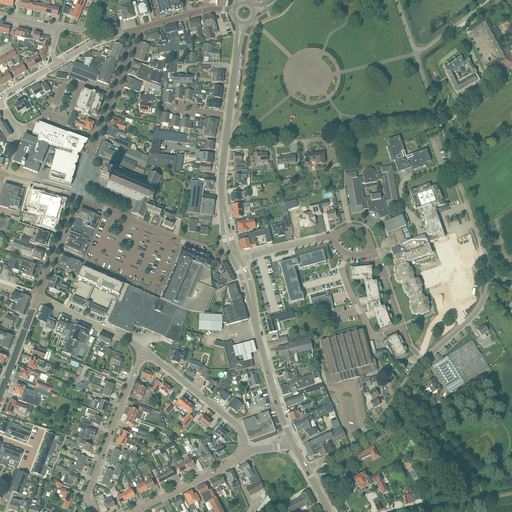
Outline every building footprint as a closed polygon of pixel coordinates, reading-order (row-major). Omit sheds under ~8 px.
[(28,2),(28,0),(22,0),(20,8),(27,9),(28,2)] [(28,2),(27,9),(33,11),(35,3),(35,1),(35,0),(32,0),(31,3),(28,2)] [(86,2),(79,0),(75,0),(73,4),(74,4),(76,5),(83,8),(86,2)] [(130,0),(113,0),(117,12),(121,11),(124,21),(134,18),(130,4),(132,4),(131,3),(130,0)] [(180,0),(156,0),(160,14),(164,13),(165,14),(168,13),(168,12),(172,11),(175,11),(183,9),(181,3),(180,0)] [(149,14),(147,4),(137,7),(135,2),(131,3),(132,4),(130,4),(134,18),(138,17),(140,18),(148,16),(149,14)] [(53,8),(51,15),(58,16),(60,6),(54,5),(53,8)] [(83,8),(76,5),(74,11),(81,14),(83,8)] [(78,20),(81,14),(74,11),(64,7),(62,14),(68,16),(78,20)] [(101,17),(98,15),(95,21),(96,23),(94,24),(94,26),(96,30),(98,31),(104,27),(101,17)] [(213,15),(207,17),(202,18),(204,27),(205,27),(206,34),(204,34),(205,41),(214,39),(212,31),(218,30),(216,24),(215,24),(213,15)] [(115,16),(110,17),(105,19),(110,32),(118,29),(116,22),(117,22),(115,16)] [(486,18),(469,30),(466,32),(470,38),(473,35),(483,28),(500,58),(485,67),(490,75),(493,73),(494,74),(509,66),(511,68),(511,67),(511,56),(509,52),(508,52),(506,49),(504,50),(498,40),(503,37),(497,26),(495,27),(492,29),(491,27),(486,18)] [(200,27),(198,19),(188,21),(190,29),(188,29),(189,32),(191,40),(196,39),(196,37),(201,37),(200,27)] [(176,24),(164,28),(165,34),(168,34),(170,41),(171,61),(176,61),(177,61),(178,61),(178,50),(178,43),(181,42),(178,32),(184,30),(182,23),(176,25),(176,24)] [(18,37),(22,38),(23,30),(17,28),(16,33),(13,32),(12,38),(10,37),(8,40),(11,44),(12,43),(14,39),(17,40),(18,37)] [(160,45),(161,53),(167,52),(170,52),(170,41),(168,34),(165,34),(164,28),(158,30),(143,34),(146,42),(154,40),(155,43),(157,43),(158,46),(160,45)] [(23,30),(22,38),(26,39),(25,41),(29,42),(31,36),(29,35),(30,31),(23,30)] [(31,36),(29,42),(32,43),(35,43),(35,41),(39,42),(40,35),(41,35),(41,34),(34,32),(33,36),(31,36)] [(40,35),(39,42),(44,43),(43,46),(47,47),(49,37),(41,35),(40,35)] [(123,46),(115,43),(112,51),(103,48),(99,58),(105,58),(106,58),(107,54),(110,55),(109,58),(117,61),(123,46)] [(154,48),(140,43),(137,51),(146,54),(147,51),(152,53),(154,48)] [(212,45),(207,45),(203,44),(203,49),(202,58),(209,58),(209,57),(219,59),(220,52),(212,51),(212,45)] [(38,54),(41,59),(41,60),(42,60),(45,59),(47,47),(43,46),(42,51),(39,50),(38,54)] [(146,54),(137,51),(134,59),(143,62),(147,62),(149,56),(145,55),(146,54)] [(33,55),(30,57),(31,59),(35,66),(41,63),(40,60),(41,59),(41,60),(41,59),(38,54),(38,53),(37,53),(37,52),(35,52),(32,53),(33,55)] [(443,66),(457,92),(478,80),(474,75),(477,73),(468,58),(462,62),(458,56),(443,66)] [(93,59),(89,67),(112,76),(115,67),(117,62),(111,60),(110,60),(106,59),(105,61),(96,58),(96,60),(93,59)] [(23,61),(26,67),(28,66),(30,69),(35,66),(31,59),(28,61),(27,59),(23,61)] [(15,65),(17,67),(21,74),(27,71),(24,67),(26,67),(23,61),(19,63),(15,65)] [(148,67),(134,61),(133,61),(128,75),(129,75),(137,78),(161,87),(166,73),(162,72),(166,61),(149,65),(148,67)] [(176,61),(171,61),(169,61),(168,73),(175,73),(176,61)] [(75,79),(87,84),(88,80),(96,83),(97,81),(108,85),(112,76),(89,67),(75,62),(69,77),(75,79)] [(17,67),(13,69),(12,67),(8,70),(12,75),(13,74),(15,78),(21,74),(17,67)] [(210,69),(210,74),(217,75),(216,82),(223,83),(224,72),(217,72),(218,70),(210,69)] [(6,74),(2,76),(7,83),(12,80),(10,76),(12,75),(8,70),(5,72),(6,74)] [(292,88),(296,86),(291,73),(287,75),(292,88)] [(129,75),(124,88),(132,90),(132,91),(132,92),(134,93),(135,92),(139,93),(143,83),(136,81),(137,78),(129,75)] [(196,76),(173,75),(173,83),(197,84),(197,80),(196,80),(196,76)] [(39,84),(31,89),(35,96),(37,99),(50,91),(45,83),(41,85),(41,86),(40,86),(39,84)] [(195,95),(210,96),(215,97),(215,98),(220,98),(222,87),(215,87),(214,91),(209,91),(209,92),(206,92),(206,94),(201,93),(202,84),(196,84),(195,88),(195,91),(195,95)] [(172,95),(175,95),(176,88),(173,88),(172,94),(166,93),(164,103),(171,104),(172,95)] [(175,95),(175,99),(181,100),(182,96),(185,97),(186,90),(176,88),(175,95)] [(78,114),(85,116),(86,115),(91,117),(92,114),(97,116),(99,109),(100,109),(102,102),(104,95),(96,92),(93,91),(92,93),(82,89),(80,96),(77,103),(75,109),(80,111),(79,113),(78,114)] [(195,98),(195,95),(195,91),(186,90),(185,97),(184,100),(191,101),(191,98),(195,98)] [(153,103),(155,96),(147,95),(140,94),(139,100),(153,103)] [(19,103),(14,106),(18,112),(26,108),(27,110),(30,108),(23,97),(18,100),(19,103)] [(214,98),(207,98),(206,103),(209,103),(208,108),(219,109),(220,102),(214,101),(214,98)] [(46,102),(39,112),(43,115),(50,104),(46,102)] [(144,104),(141,103),(139,111),(151,113),(153,106),(147,105),(148,103),(144,102),(144,104)] [(72,112),(67,125),(71,127),(75,113),(72,112)] [(168,126),(171,126),(172,119),(169,119),(170,114),(163,113),(162,123),(162,126),(163,126),(168,127),(168,126)] [(85,116),(78,114),(77,118),(80,119),(79,122),(84,124),(85,125),(85,126),(88,127),(92,128),(94,123),(87,120),(87,121),(84,120),(85,116)] [(120,119),(113,116),(110,126),(115,128),(124,131),(126,126),(123,125),(124,120),(120,119)] [(179,117),(172,116),(172,119),(171,126),(171,129),(173,129),(173,127),(178,127),(181,128),(182,121),(179,120),(179,117)] [(187,129),(191,129),(191,122),(188,122),(189,118),(182,117),(182,121),(181,128),(180,132),(184,132),(184,128),(187,129)] [(216,131),(218,121),(209,119),(208,124),(206,123),(205,128),(216,131)] [(3,120),(0,121),(0,127),(6,138),(12,135),(5,123),(4,123),(3,120)] [(84,124),(79,122),(77,121),(75,125),(84,128),(83,130),(90,133),(90,132),(91,132),(92,128),(88,127),(85,126),(85,125),(84,124)] [(64,132),(55,128),(39,123),(39,125),(36,124),(33,134),(34,135),(33,138),(25,135),(21,144),(20,144),(13,162),(21,165),(22,164),(25,165),(24,168),(37,173),(40,167),(39,167),(41,164),(42,164),(48,146),(50,141),(64,146),(69,134),(68,133),(64,132)] [(126,133),(109,127),(106,136),(108,137),(107,140),(113,142),(117,144),(130,149),(132,144),(118,139),(120,135),(124,137),(126,133)] [(214,138),(216,131),(205,128),(203,136),(214,138)] [(183,134),(155,131),(155,133),(154,133),(154,137),(153,137),(153,139),(150,155),(152,155),(149,165),(174,171),(175,166),(177,157),(159,155),(161,140),(190,144),(190,148),(195,149),(196,140),(186,139),(186,136),(183,134)] [(68,133),(69,134),(64,146),(50,141),(48,146),(57,150),(49,179),(65,183),(71,185),(80,155),(88,141),(68,133)] [(390,146),(387,147),(391,161),(392,162),(394,161),(398,170),(392,172),(391,172),(391,175),(393,174),(396,173),(398,172),(406,170),(409,169),(410,169),(411,171),(426,166),(425,163),(430,161),(426,150),(412,155),(413,158),(404,161),(401,152),(404,151),(399,137),(388,141),(390,146)] [(214,142),(209,142),(207,141),(206,146),(202,145),(202,149),(213,150),(214,142)] [(110,150),(112,145),(104,142),(99,156),(117,163),(121,154),(114,151),(115,148),(112,146),(111,150),(110,150)] [(12,144),(7,144),(4,155),(3,159),(4,159),(8,159),(12,144)] [(130,149),(125,147),(118,164),(143,175),(146,169),(146,168),(147,164),(149,157),(146,156),(130,149)] [(259,152),(254,153),(255,163),(268,162),(267,153),(259,154),(259,152)] [(212,155),(207,154),(198,153),(198,157),(203,158),(202,162),(211,163),(212,155)] [(325,164),(324,158),(324,153),(305,155),(306,164),(315,163),(315,165),(325,164)] [(175,166),(175,170),(181,171),(183,155),(177,154),(177,157),(175,166)] [(240,161),(242,161),(242,155),(234,154),(234,160),(235,160),(234,167),(242,167),(242,170),(247,170),(248,163),(240,162),(240,161)] [(295,156),(279,157),(280,170),(288,169),(287,164),(295,163),(295,156)] [(211,165),(200,164),(199,171),(210,172),(211,165)] [(382,247),(383,249),(385,250),(388,251),(390,250),(391,250),(393,256),(392,256),(395,264),(396,266),(394,266),(395,268),(394,269),(396,273),(394,274),(397,281),(398,281),(398,282),(402,281),(403,285),(402,286),(405,293),(407,292),(408,297),(410,297),(411,300),(409,300),(411,305),(410,306),(413,314),(415,314),(415,315),(420,313),(421,315),(429,311),(428,310),(430,309),(428,304),(429,304),(428,300),(427,298),(425,298),(423,295),(422,296),(421,293),(422,292),(421,287),(422,287),(420,280),(419,280),(418,278),(414,280),(413,275),(414,275),(411,268),(410,268),(408,263),(407,264),(406,262),(435,252),(432,242),(445,237),(437,214),(435,208),(443,205),(441,200),(443,199),(439,190),(438,191),(436,185),(430,187),(429,184),(423,186),(424,187),(416,190),(415,189),(409,191),(413,202),(412,203),(414,207),(415,207),(416,209),(421,207),(432,236),(426,239),(424,235),(422,236),(422,235),(418,237),(405,241),(401,228),(406,226),(405,225),(409,223),(406,215),(402,216),(391,220),(387,207),(398,205),(397,199),(395,200),(395,198),(396,197),(393,179),(393,174),(391,175),(391,172),(392,172),(391,166),(381,168),(382,173),(376,174),(375,172),(373,170),(371,169),(368,169),(366,170),(364,172),(363,174),(363,177),(357,178),(356,173),(352,173),(348,174),(346,177),(347,180),(349,180),(349,182),(347,182),(348,187),(349,187),(352,205),(353,205),(353,207),(351,207),(352,211),(355,212),(363,211),(363,210),(368,209),(369,212),(372,212),(374,212),(376,213),(378,214),(379,216),(381,219),(385,217),(386,221),(383,222),(389,238),(386,239),(384,240),(382,242),(382,244),(382,247)] [(106,189),(111,191),(111,192),(112,193),(112,191),(117,193),(116,194),(117,195),(118,194),(122,196),(122,197),(123,196),(128,198),(127,199),(128,199),(128,198),(133,200),(132,201),(133,202),(134,200),(137,202),(135,206),(134,205),(133,206),(135,206),(133,209),(132,209),(132,210),(133,210),(132,213),(131,213),(131,214),(132,213),(143,218),(144,219),(144,218),(147,210),(160,215),(160,216),(161,216),(160,215),(163,209),(164,208),(163,208),(149,202),(149,201),(152,200),(153,201),(154,201),(153,200),(154,197),(155,197),(155,196),(154,196),(153,193),(154,192),(153,191),(155,188),(156,189),(156,190),(157,190),(156,189),(158,185),(159,186),(159,185),(158,185),(159,182),(160,182),(161,181),(160,181),(161,178),(162,177),(161,177),(151,173),(151,172),(150,172),(151,174),(150,177),(149,176),(149,177),(148,180),(146,180),(144,183),(142,182),(142,181),(141,181),(141,182),(136,180),(137,179),(136,178),(135,180),(131,178),(131,177),(130,176),(130,177),(125,175),(126,174),(125,174),(124,175),(120,173),(121,172),(120,172),(119,173),(114,171),(114,170),(113,170),(113,171),(112,170),(110,171),(109,173),(110,175),(105,173),(104,171),(103,172),(104,173),(101,180),(100,180),(100,181),(101,181),(106,183),(104,188),(106,188),(105,189),(106,189)] [(250,172),(247,172),(242,172),(242,176),(234,176),(234,184),(241,184),(241,186),(247,186),(247,185),(250,185),(250,172)] [(198,179),(198,182),(204,184),(204,190),(212,191),(213,185),(214,181),(204,179),(204,180),(198,179)] [(204,184),(191,182),(187,213),(192,213),(200,214),(204,184)] [(19,209),(24,190),(4,184),(2,192),(2,193),(0,200),(0,205),(8,208),(8,209),(15,211),(17,210),(17,209),(19,209)] [(250,189),(248,189),(243,190),(243,193),(231,194),(232,202),(241,201),(240,197),(245,196),(245,198),(251,197),(250,189)] [(33,192),(29,204),(47,209),(42,226),(54,230),(55,225),(56,225),(58,219),(57,219),(62,206),(63,207),(65,201),(58,199),(57,199),(44,196),(44,195),(38,193),(38,194),(33,192)] [(215,197),(203,196),(200,214),(213,216),(215,197)] [(295,206),(295,205),(297,204),(296,200),(285,203),(287,210),(291,209),(290,207),(295,206)] [(242,204),(232,205),(233,212),(242,211),(250,211),(249,208),(250,208),(250,203),(242,204)] [(303,217),(299,218),(301,227),(305,226),(305,228),(314,226),(314,224),(315,223),(314,216),(322,214),(321,209),(320,209),(319,204),(309,206),(311,213),(302,215),(303,217)] [(336,218),(335,213),(335,211),(334,211),(333,207),(329,208),(329,212),(326,213),(328,220),(336,218)] [(77,218),(83,221),(78,232),(91,238),(100,217),(93,214),(92,214),(80,209),(77,218)] [(165,210),(163,215),(168,217),(167,219),(166,219),(164,225),(172,228),(174,222),(173,222),(175,217),(181,220),(184,214),(178,212),(177,215),(165,210)] [(101,225),(107,226),(110,218),(103,216),(101,225)] [(247,230),(256,228),(254,219),(250,220),(250,217),(243,218),(244,222),(237,223),(239,230),(237,230),(238,234),(248,232),(247,230)] [(83,221),(77,218),(72,229),(78,232),(83,221)] [(289,228),(288,223),(287,218),(282,219),(283,223),(272,226),(274,235),(278,234),(279,237),(284,236),(283,233),(286,233),(285,229),(289,228)] [(197,220),(190,219),(189,232),(196,232),(196,231),(200,232),(200,234),(208,235),(209,228),(201,227),(201,224),(197,224),(197,220)] [(110,228),(119,231),(122,223),(113,220),(110,228)] [(269,228),(243,235),(238,236),(242,251),(250,248),(256,247),(255,244),(257,243),(256,243),(257,242),(256,238),(265,236),(267,243),(272,242),(269,228)] [(72,229),(69,235),(70,235),(88,243),(91,238),(78,232),(72,229)] [(47,233),(39,231),(37,236),(32,235),(31,239),(32,240),(35,242),(45,246),(45,245),(46,245),(47,244),(47,243),(46,242),(48,236),(46,236),(47,233)] [(88,243),(70,235),(64,249),(82,257),(88,243)] [(23,236),(21,242),(28,244),(30,238),(23,236)] [(399,254),(395,256),(400,271),(402,271),(405,281),(404,281),(408,292),(409,291),(413,301),(412,302),(416,315),(423,313),(424,314),(429,312),(429,311),(433,309),(430,298),(431,298),(426,285),(432,283),(432,284),(433,285),(435,288),(435,289),(436,288),(441,285),(442,285),(442,284),(442,282),(441,281),(441,280),(447,278),(452,291),(453,290),(456,301),(461,299),(461,301),(467,298),(467,297),(474,295),(469,281),(468,282),(464,272),(465,271),(461,261),(460,261),(457,251),(458,251),(453,237),(436,244),(440,254),(439,254),(443,267),(437,269),(436,268),(435,268),(429,269),(428,269),(428,270),(428,271),(428,272),(428,273),(422,275),(418,262),(417,262),(412,249),(405,252),(404,251),(398,253),(399,254)] [(34,248),(14,241),(12,246),(22,250),(21,253),(41,260),(44,251),(36,248),(35,250),(33,249),(34,248)] [(161,300),(178,307),(185,310),(204,314),(215,289),(211,288),(210,271),(209,271),(213,261),(209,260),(208,259),(183,248),(178,258),(176,265),(173,271),(172,273),(164,292),(161,300)] [(325,254),(324,249),(296,256),(296,259),(279,264),(280,267),(282,267),(283,274),(282,274),(284,280),(285,280),(287,287),(286,287),(287,294),(289,293),(290,300),(289,300),(290,304),(304,300),(302,293),(300,293),(293,268),(298,266),(299,269),(302,268),(302,267),(309,265),(309,266),(315,265),(315,264),(322,262),(322,263),(326,262),(324,254),(325,254)] [(61,256),(57,267),(77,276),(81,267),(81,266),(82,265),(81,263),(64,255),(61,256)] [(17,257),(15,264),(37,272),(40,266),(31,262),(31,263),(17,257)] [(222,275),(230,271),(226,262),(221,265),(219,268),(222,275)] [(108,266),(120,271),(121,268),(109,263),(108,266)] [(37,272),(15,264),(13,268),(27,274),(27,276),(35,279),(37,272)] [(77,276),(73,286),(78,288),(74,296),(80,299),(78,305),(84,307),(88,309),(89,309),(89,308),(105,315),(112,300),(116,302),(116,301),(121,304),(129,286),(124,284),(124,285),(117,282),(103,275),(103,276),(81,266),(81,267),(77,276)] [(373,310),(375,309),(382,330),(393,327),(385,305),(381,307),(379,303),(381,303),(377,280),(372,281),(371,277),(373,277),(372,266),(370,266),(349,268),(350,279),(365,277),(370,304),(368,304),(367,297),(359,299),(359,301),(360,301),(361,303),(360,303),(361,306),(368,304),(369,311),(365,313),(366,315),(367,315),(368,316),(367,317),(368,319),(375,317),(373,310)] [(135,280),(137,274),(126,270),(124,275),(135,280)] [(235,280),(230,271),(222,275),(224,278),(223,278),(223,279),(216,284),(219,290),(228,285),(227,284),(235,280)] [(14,283),(22,285),(25,279),(20,277),(19,279),(16,278),(17,276),(11,275),(9,280),(15,282),(14,283)] [(62,280),(53,276),(49,288),(58,291),(66,294),(67,293),(71,294),(72,289),(69,288),(61,285),(62,280)] [(236,284),(227,286),(232,303),(231,303),(235,302),(234,298),(241,296),(239,296),(236,284)] [(116,302),(107,323),(131,333),(135,325),(146,298),(145,293),(129,286),(121,304),(116,301),(116,302)] [(0,294),(0,298),(7,301),(9,295),(1,292),(0,294)] [(21,304),(26,305),(29,297),(21,295),(13,292),(11,300),(15,301),(15,300),(19,302),(19,303),(21,304)] [(146,298),(135,325),(139,327),(140,326),(174,342),(175,341),(179,343),(188,311),(185,310),(178,307),(161,300),(158,299),(145,293),(146,298)] [(223,315),(200,314),(199,330),(222,331),(222,323),(226,323),(226,326),(237,323),(248,320),(241,296),(234,298),(235,302),(231,303),(232,303),(232,306),(221,310),(223,315)] [(27,306),(26,305),(21,304),(20,306),(13,303),(10,310),(24,315),(27,306)] [(45,327),(52,330),(56,320),(49,317),(52,311),(43,307),(38,320),(46,324),(45,327)] [(293,311),(274,316),(275,323),(279,322),(295,318),(293,311)] [(18,317),(13,315),(12,315),(11,318),(6,316),(2,326),(8,328),(9,326),(12,327),(14,322),(16,323),(18,317)] [(273,318),(266,320),(267,323),(267,326),(269,334),(277,332),(277,331),(281,330),(279,322),(275,323),(274,316),(273,316),(273,318)] [(62,335),(68,338),(71,330),(67,329),(70,321),(69,321),(61,318),(57,327),(58,327),(64,329),(61,335),(62,336),(62,335)] [(77,323),(74,322),(71,330),(68,338),(63,352),(71,355),(74,349),(69,347),(72,339),(83,344),(87,335),(91,328),(79,322),(79,323),(77,323)] [(488,331),(487,330),(484,326),(478,330),(481,336),(482,336),(484,339),(487,337),(485,334),(488,331)] [(325,358),(320,360),(327,384),(336,381),(336,383),(341,382),(348,380),(360,377),(360,375),(364,374),(378,370),(375,361),(374,356),(371,357),(363,330),(360,331),(359,329),(356,327),(330,335),(328,338),(328,339),(320,342),(325,358)] [(13,336),(8,335),(6,334),(0,332),(0,345),(2,346),(1,347),(8,350),(13,336)] [(106,335),(101,333),(98,339),(100,340),(98,346),(97,348),(100,349),(106,335)] [(384,347),(389,344),(397,359),(407,354),(396,334),(386,339),(387,340),(382,343),(384,347)] [(112,338),(106,335),(100,349),(99,352),(104,354),(103,356),(109,359),(112,351),(107,349),(106,350),(104,349),(106,343),(109,344),(112,338)] [(312,350),(309,335),(287,339),(288,345),(277,348),(280,357),(285,356),(287,364),(294,362),(292,354),(312,350)] [(483,348),(493,342),(490,338),(480,344),(483,348)] [(247,373),(246,369),(254,367),(250,353),(252,353),(256,352),(253,341),(250,342),(233,346),(232,341),(223,343),(215,341),(214,346),(224,348),(232,378),(247,373)] [(472,341),(457,350),(432,366),(449,393),(489,368),(472,341)] [(38,349),(35,348),(35,349),(35,348),(34,348),(33,349),(33,350),(33,351),(34,351),(32,355),(43,359),(45,356),(46,356),(48,352),(46,352),(47,349),(39,346),(38,349)] [(180,360),(186,362),(189,352),(184,350),(182,354),(176,351),(171,360),(178,363),(180,360)] [(121,355),(115,352),(111,363),(114,364),(113,367),(115,367),(113,372),(119,374),(123,363),(121,363),(122,360),(119,359),(121,355)] [(45,362),(36,359),(31,357),(28,367),(35,370),(37,365),(43,368),(45,362)] [(205,378),(207,374),(209,370),(204,367),(203,368),(197,366),(193,365),(190,363),(188,369),(186,375),(193,378),(196,372),(201,375),(200,376),(205,378)] [(23,367),(19,377),(32,382),(35,376),(39,378),(40,376),(47,379),(48,377),(31,370),(31,371),(23,367)] [(385,380),(390,384),(395,378),(390,373),(390,374),(385,369),(382,372),(382,375),(386,378),(385,380)] [(152,381),(154,377),(156,372),(152,371),(152,373),(144,370),(141,377),(143,377),(141,380),(146,382),(147,379),(150,380),(152,381)] [(254,371),(247,373),(249,380),(250,380),(251,382),(249,383),(250,387),(252,386),(252,387),(259,384),(256,374),(255,374),(254,371)] [(300,377),(296,378),(286,382),(287,385),(284,386),(284,385),(283,386),(280,387),(283,396),(297,392),(297,391),(301,389),(314,385),(312,379),(320,376),(318,372),(310,375),(301,378),(300,377)] [(286,382),(296,378),(295,375),(294,372),(290,373),(284,374),(286,382)] [(207,374),(205,378),(204,380),(207,381),(210,383),(208,384),(209,385),(206,388),(213,394),(219,386),(209,378),(210,376),(207,374)] [(369,378),(365,379),(360,380),(362,388),(371,386),(369,378)] [(105,389),(112,391),(114,385),(112,384),(112,382),(104,379),(103,383),(106,384),(105,389)] [(439,389),(433,379),(426,383),(432,393),(439,389)] [(227,380),(219,391),(221,393),(219,396),(226,402),(230,396),(227,394),(229,391),(226,388),(227,386),(228,387),(231,383),(227,380)] [(158,381),(157,383),(154,386),(153,387),(151,390),(152,391),(154,396),(160,389),(168,395),(172,390),(163,382),(161,384),(158,381)] [(41,384),(37,382),(35,387),(50,393),(52,388),(42,383),(41,384)] [(13,393),(13,394),(20,397),(19,400),(38,407),(40,400),(35,398),(37,392),(25,388),(25,387),(16,384),(15,384),(12,393),(13,393)] [(321,384),(305,389),(306,393),(323,388),(321,384)] [(146,388),(144,388),(139,386),(135,397),(142,400),(146,388)] [(112,391),(105,389),(101,387),(98,395),(106,398),(107,397),(110,398),(112,391)] [(372,400),(376,398),(379,396),(375,389),(368,393),(372,400)] [(301,395),(284,401),(287,407),(303,401),(301,395)] [(108,403),(103,401),(95,398),(94,401),(95,401),(93,408),(98,410),(104,413),(108,403)] [(183,409),(188,403),(182,398),(180,400),(179,400),(174,406),(176,409),(179,405),(183,409)] [(239,410),(243,405),(234,398),(229,404),(233,408),(232,409),(237,413),(238,411),(239,410)] [(380,405),(376,398),(372,400),(373,401),(370,402),(373,408),(380,405)] [(11,400),(6,413),(12,415),(13,411),(25,416),(26,412),(30,413),(33,406),(27,404),(26,407),(16,403),(16,402),(11,400)] [(311,400),(301,404),(303,410),(313,406),(311,400)] [(194,407),(188,403),(183,409),(187,412),(182,419),(185,421),(193,411),(192,410),(194,407)] [(168,404),(163,410),(168,414),(172,409),(171,408),(170,408),(172,406),(169,404),(168,404)] [(326,406),(325,407),(328,413),(334,411),(331,404),(326,406)] [(135,418),(140,420),(143,412),(149,414),(151,409),(140,405),(138,410),(134,408),(134,409),(131,408),(128,415),(135,418)] [(302,417),(292,422),(297,433),(305,429),(306,431),(316,426),(314,422),(321,419),(321,417),(328,413),(325,407),(319,410),(311,413),(302,417)] [(86,421),(85,424),(91,427),(92,423),(99,426),(102,418),(97,416),(99,413),(88,409),(87,413),(92,415),(89,422),(86,421)] [(300,414),(298,410),(295,411),(295,410),(289,412),(292,421),(300,417),(299,414),(300,414)] [(268,412),(259,415),(262,423),(271,420),(268,412)] [(198,420),(207,428),(212,422),(203,414),(198,420)] [(135,418),(128,415),(125,422),(128,424),(128,425),(136,428),(137,425),(133,423),(135,418)] [(259,415),(242,421),(249,441),(255,443),(276,435),(273,427),(274,427),(273,424),(272,424),(271,420),(262,423),(259,415)] [(2,422),(0,428),(0,432),(5,434),(6,430),(9,431),(12,423),(13,422),(7,419),(5,423),(2,422)] [(332,422),(331,422),(334,429),(340,426),(337,420),(332,422)] [(80,433),(78,439),(84,441),(85,439),(88,440),(90,435),(94,436),(96,431),(90,429),(91,427),(85,424),(80,422),(80,423),(79,424),(78,428),(81,429),(80,432),(80,433)] [(191,422),(186,429),(188,431),(194,424),(191,422)] [(9,431),(8,435),(17,438),(21,428),(22,427),(12,423),(9,431)] [(320,433),(316,426),(306,431),(309,438),(320,433)] [(335,442),(346,437),(341,427),(330,432),(333,437),(335,442)] [(21,428),(17,438),(27,442),(30,432),(21,428)] [(122,431),(119,437),(135,443),(136,441),(129,438),(131,434),(132,435),(133,432),(126,429),(125,432),(122,431)] [(214,432),(220,437),(220,438),(218,439),(219,440),(220,440),(221,440),(223,444),(226,443),(231,442),(231,441),(230,442),(229,440),(227,438),(226,437),(227,434),(221,429),(219,432),(216,430),(214,432)] [(324,442),(333,437),(330,432),(327,434),(326,433),(310,441),(311,442),(304,445),(310,458),(317,454),(322,451),(324,455),(329,453),(324,442)] [(48,433),(44,443),(45,443),(56,447),(58,441),(54,440),(55,436),(48,433)] [(135,443),(119,437),(117,444),(124,446),(126,443),(134,447),(135,443)] [(66,438),(63,446),(73,450),(75,442),(66,438)] [(218,439),(216,440),(219,446),(214,448),(217,454),(218,454),(218,455),(222,453),(221,452),(224,451),(221,445),(223,444),(221,440),(220,440),(219,440),(218,439)] [(82,440),(79,446),(83,447),(82,450),(88,452),(91,445),(85,443),(86,442),(82,440)] [(45,443),(41,453),(48,456),(52,457),(56,447),(45,443)] [(3,448),(0,456),(6,458),(7,456),(10,458),(14,448),(4,445),(3,448)] [(374,446),(359,454),(362,460),(371,455),(373,460),(378,457),(379,457),(374,446)] [(203,449),(204,451),(200,453),(201,456),(201,457),(203,462),(212,457),(209,452),(206,447),(203,449)] [(10,458),(9,459),(19,463),(23,452),(14,448),(10,458)] [(121,452),(115,449),(112,457),(118,459),(121,460),(122,456),(125,457),(126,455),(128,456),(129,452),(127,452),(127,451),(123,450),(122,452),(121,452)] [(77,462),(84,465),(86,457),(80,455),(79,455),(80,453),(76,452),(74,456),(79,458),(77,462)] [(41,453),(37,464),(44,466),(48,456),(41,453)] [(188,462),(184,463),(187,469),(195,466),(192,460),(191,460),(189,455),(186,457),(188,462)] [(116,469),(119,471),(121,465),(117,463),(118,459),(112,457),(109,464),(116,467),(116,469)] [(182,459),(173,463),(175,468),(177,467),(180,473),(187,469),(184,463),(182,459)] [(70,465),(69,470),(73,472),(73,471),(74,469),(74,470),(81,472),(84,465),(77,462),(75,467),(70,465)] [(37,463),(33,473),(44,477),(47,467),(44,466),(37,464),(37,463)] [(247,463),(238,468),(241,475),(242,474),(244,477),(246,476),(248,479),(253,476),(250,470),(250,469),(247,463)] [(166,467),(162,469),(164,473),(167,480),(175,476),(171,470),(169,466),(166,467)] [(253,476),(248,479),(252,485),(246,489),(250,497),(264,489),(260,482),(261,481),(254,467),(250,469),(250,470),(253,476)] [(69,470),(64,468),(62,473),(66,475),(63,482),(68,484),(68,485),(69,485),(70,485),(72,480),(77,482),(79,477),(72,474),(73,472),(69,470)] [(122,472),(119,471),(116,469),(115,472),(107,469),(104,476),(111,479),(112,475),(117,477),(118,475),(120,475),(122,472)] [(162,469),(155,473),(157,477),(160,483),(167,480),(164,473),(162,469)] [(232,471),(226,474),(231,485),(237,482),(232,471)] [(28,475),(19,472),(18,475),(13,488),(11,491),(21,495),(23,489),(27,478),(28,475)] [(357,483),(358,485),(362,483),(366,481),(369,480),(374,477),(373,476),(369,479),(368,477),(366,478),(364,473),(359,476),(356,472),(351,475),(354,479),(353,479),(356,484),(357,483)] [(18,475),(13,473),(8,486),(13,488),(18,475)] [(369,480),(372,485),(376,482),(382,479),(379,473),(373,476),(374,477),(369,480)] [(111,479),(104,476),(101,484),(109,487),(108,489),(111,490),(112,488),(114,484),(110,483),(109,483),(111,479)] [(148,482),(144,483),(147,490),(155,486),(151,480),(149,476),(146,477),(148,482)] [(222,476),(216,479),(219,485),(222,491),(224,490),(225,489),(224,487),(226,486),(222,476)] [(147,490),(144,483),(141,477),(139,478),(140,480),(135,482),(137,487),(140,493),(147,490)] [(382,479),(376,482),(383,494),(388,491),(384,484),(388,482),(386,478),(382,480),(382,479)] [(216,479),(210,482),(214,489),(218,487),(219,488),(217,489),(219,492),(222,491),(219,485),(216,479)] [(362,483),(358,485),(360,490),(361,489),(362,492),(366,490),(365,487),(368,485),(368,486),(372,485),(369,480),(366,481),(362,483)] [(205,484),(197,489),(204,504),(209,502),(212,509),(208,511),(222,511),(212,489),(209,491),(205,484)] [(128,492),(124,493),(127,500),(135,496),(131,490),(129,486),(126,487),(128,492)] [(110,491),(112,496),(113,497),(116,495),(117,497),(120,503),(127,500),(124,493),(120,495),(118,491),(116,492),(114,487),(111,490),(110,491)] [(69,493),(70,491),(62,488),(59,494),(64,496),(62,500),(65,501),(62,508),(68,510),(72,499),(71,498),(72,494),(69,493)] [(309,490),(304,492),(300,494),(302,497),(284,506),(286,511),(293,511),(306,505),(308,508),(316,504),(309,490)] [(193,491),(184,495),(192,510),(196,508),(194,503),(200,500),(196,493),(195,494),(193,491)] [(27,493),(24,492),(23,494),(22,498),(22,499),(19,508),(26,510),(27,506),(26,506),(27,504),(28,504),(29,500),(25,499),(27,493)] [(94,497),(96,502),(103,499),(105,502),(104,502),(107,508),(115,505),(114,503),(114,502),(113,502),(112,500),(114,499),(113,497),(112,496),(107,498),(105,499),(103,495),(103,494),(94,497)] [(405,504),(413,502),(411,494),(402,496),(405,504)] [(267,495),(257,510),(259,511),(263,511),(271,501),(267,495)] [(183,504),(182,501),(180,497),(171,501),(175,508),(177,511),(178,511),(186,511),(186,509),(186,510),(183,504)] [(21,501),(12,499),(9,509),(18,511),(19,508),(22,499),(22,498),(21,501)] [(38,501),(33,500),(30,507),(31,507),(30,511),(39,511),(40,507),(43,508),(45,502),(43,501),(38,499),(38,501)] [(103,499),(96,502),(99,511),(107,511),(108,511),(107,508),(104,502),(105,502),(103,499)] [(380,501),(374,504),(378,511),(384,508),(380,501)]
